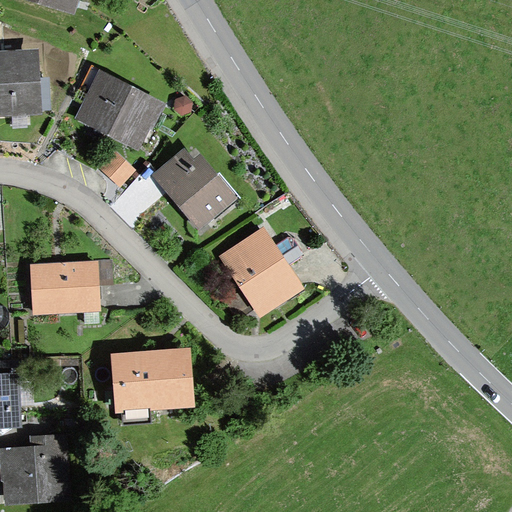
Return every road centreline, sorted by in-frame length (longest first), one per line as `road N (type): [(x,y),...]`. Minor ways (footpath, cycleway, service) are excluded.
road 1 (residential): [(375,269),(270,341),(240,341),(218,331),(73,190),(44,175),(0,170)]
road 2 (tertiary): [(194,0),(294,172),(375,269)]
road 3 (tertiary): [(375,269),(426,329),(511,402)]
